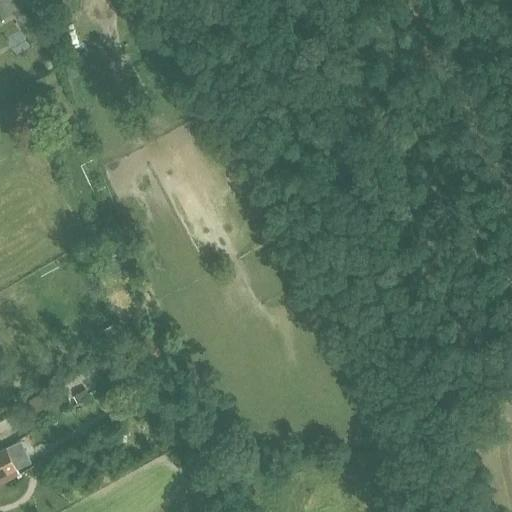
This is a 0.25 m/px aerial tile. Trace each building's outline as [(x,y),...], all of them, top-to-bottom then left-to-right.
[(72,36),(82,55),(94,49),(84,30),(72,36)] [(74,65),(65,68),(69,79),(78,75),(74,65)] [(110,346),(124,339),(116,324),(102,331),(110,346)] [(149,363),(163,355),(151,334),(137,343),(149,363)] [(86,389),(76,395),(80,402),(90,395),(86,389)] [(30,417),(54,403),(47,390),(22,404),(30,417)] [(0,477),(18,469),(8,445),(0,448),(0,477)]
